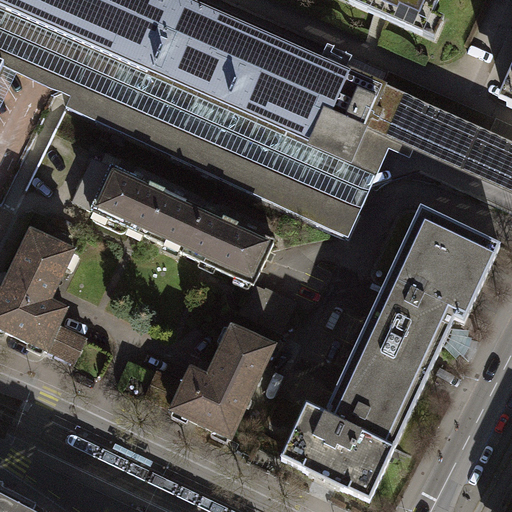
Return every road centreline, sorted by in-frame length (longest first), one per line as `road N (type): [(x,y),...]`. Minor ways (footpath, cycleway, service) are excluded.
road 1 (tertiary): [(279,511),(0,382)]
road 2 (unknown): [(0,31),(39,53),(41,75),(37,106),(0,174)]
road 3 (unclassified): [(431,511),(511,355)]
road 4 (tertiary): [(0,451),(104,511)]
